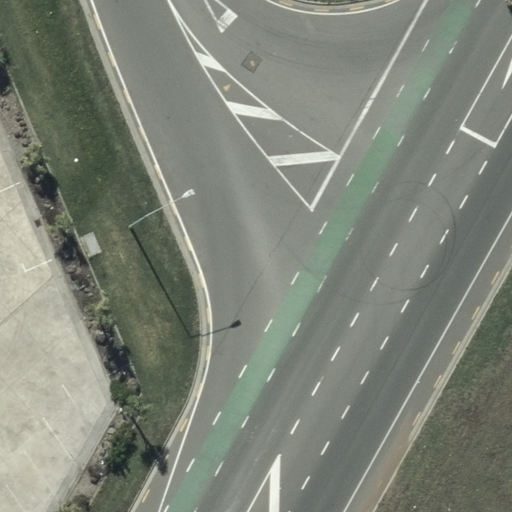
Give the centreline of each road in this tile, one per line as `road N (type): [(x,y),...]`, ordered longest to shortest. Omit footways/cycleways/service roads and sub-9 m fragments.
road 1 (residential): [(169,0),(219,82),(271,142),(420,240)]
road 2 (trunk): [(269,511),(420,240)]
road 3 (trunk): [(420,240),(511,80)]
